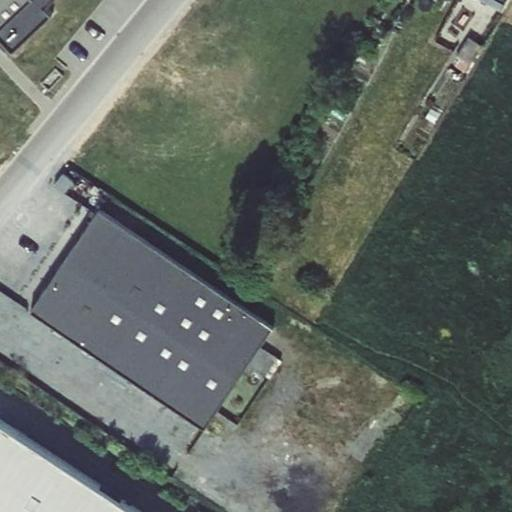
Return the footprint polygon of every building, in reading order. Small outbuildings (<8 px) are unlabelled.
[(0,0),(0,31),(10,42),(56,0),(0,0)] [(480,0),(501,11),(506,0),(480,0)] [(469,37),(456,56),(468,65),(481,45),(469,37)] [(272,326),(100,212),(33,315),(203,431),(235,372),(269,387),(279,367),(258,348),(272,326)] [(0,511),(143,511),(0,422),(0,511)]
